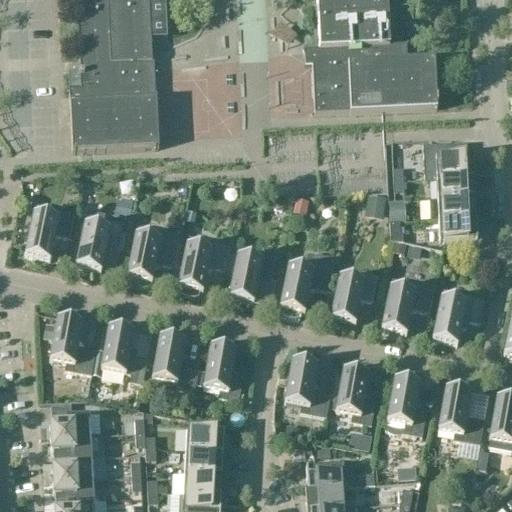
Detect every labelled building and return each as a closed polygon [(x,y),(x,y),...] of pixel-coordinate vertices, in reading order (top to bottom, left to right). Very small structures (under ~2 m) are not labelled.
[(76,0),(79,63),(80,75),(68,76),(69,93),(68,93),(69,100),(69,107),(72,157),(81,157),(127,155),(158,153),(155,103),(153,74),(152,74),(147,0),(316,0),(319,54),(302,55),(303,60),(304,60),(304,71),(312,71),(314,119),(350,117),(350,118),(382,117),(436,114),(435,100),(434,64),(406,65),(405,50),(389,51),(386,0),(76,0)] [(424,185),(436,184),(473,182),(472,160),(467,161),(466,149),(423,151),(424,185)] [(392,174),(393,186),(403,186),(402,174),(392,174)] [(436,184),(437,205),(474,203),(473,182),(436,184)] [(403,186),(393,186),(393,198),(403,198),(403,186)] [(367,201),(365,216),(383,218),(385,204),(367,201)] [(295,202),(292,216),(305,219),(308,205),(295,202)] [(438,225),(475,223),(474,203),(437,205),(438,225)] [(35,211),(24,261),(49,266),(54,241),(69,244),(74,219),(35,211)] [(389,225),(399,225),(398,215),(388,215),(389,225)] [(187,216),(185,226),(193,228),(196,218),(187,216)] [(476,232),(475,223),(438,225),(439,247),(443,247),(450,247),(450,251),(450,254),(465,253),(472,253),(472,250),(481,249),(480,232),(476,232)] [(84,229),(75,271),(100,277),(105,252),(117,254),(122,229),(102,224),(100,232),(84,229)] [(399,239),(399,225),(389,225),(390,247),(402,247),(402,238),(399,239)] [(151,287),(155,269),(173,273),(179,241),(137,232),(126,282),(151,287)] [(225,277),(231,251),(188,242),(177,293),(202,298),(207,273),(225,277)] [(270,286),(275,260),(255,256),(253,264),(237,260),(228,303),(253,308),(258,284),(270,286)] [(327,298),(334,265),(307,259),(304,274),(288,271),(279,314),(283,315),(282,320),(285,322),(288,324),(292,324),(295,324),(299,324),(300,318),(304,319),(309,294),(327,298)] [(372,307),(377,282),(357,277),(355,285),(339,282),(330,324),(355,330),(360,305),(372,307)] [(405,340),(411,315),(429,319),(434,294),(391,285),(390,292),(381,335),(405,340)] [(442,295),(432,346),(456,351),(460,333),(466,334),(468,327),(480,330),(485,304),(442,295)] [(511,362),(511,317),(511,318),(503,360),(511,362)] [(57,323),(49,366),(65,369),(64,377),(91,382),(92,374),(95,356),(77,353),(82,328),(57,323)] [(49,324),(47,333),(54,334),(56,325),(49,324)] [(133,337),(108,333),(104,358),(100,376),(130,381),(129,389),(142,391),(147,365),(135,363),(136,356),(130,355),(133,337)] [(184,346),(159,342),(150,392),(193,400),(198,374),(186,372),(187,365),(181,364),(184,346)] [(235,355),(210,351),(206,377),(203,392),(203,394),(219,397),(217,404),(238,408),(243,383),(231,380),(235,355)] [(95,356),(92,374),(100,376),(104,358),(95,356)] [(326,424),(330,399),(330,398),(312,395),(316,370),(310,369),(311,361),(300,359),(298,367),(292,366),(284,409),(300,412),(299,419),(326,424)] [(343,375),(335,415),(335,418),(351,421),(350,428),(370,432),(375,406),(363,404),(368,379),(343,375)] [(198,376),(195,390),(203,392),(206,377),(198,376)] [(394,384),(386,427),(384,437),(386,437),(389,439),(393,441),(397,440),(400,440),(421,444),(426,416),(414,413),(419,389),(394,384)] [(479,452),(484,426),(465,423),(470,398),(445,393),(437,436),(453,439),(452,447),(479,452)] [(511,457),(511,397),(508,397),(505,397),(501,397),(500,403),(496,403),(487,453),(511,457)] [(50,444),(90,442),(89,420),(52,422),(52,430),(49,430),(50,444)] [(117,437),(131,437),(131,420),(117,420),(117,437)] [(134,425),(134,440),(144,440),(143,425),(134,425)] [(186,435),(185,457),(222,459),(224,437),(186,435)] [(145,454),(144,443),(144,440),(134,440),(135,455),(145,454)] [(102,442),(90,442),(50,444),(50,459),(54,459),(54,466),(91,464),(103,463),(102,442)] [(145,454),(154,454),(154,443),(144,443),(145,454)] [(155,467),(154,454),(145,454),(145,467),(155,467)] [(185,457),(184,479),(221,481),(222,459),(185,457)] [(488,459),(478,458),(475,475),(485,477),(488,459)] [(91,464),(54,466),(55,473),(51,473),(52,488),(92,485),(91,464)] [(131,482),(140,482),(139,468),(130,469),(131,482)] [(305,474),(307,496),(344,493),(342,471),(305,474)] [(220,503),(221,481),(184,479),(183,500),(220,503)] [(141,497),(140,482),(131,482),(132,498),(141,497)] [(93,507),(92,485),(52,488),(53,502),(56,502),(57,509),(93,507)] [(147,497),(157,497),(156,486),(146,486),(147,497)] [(345,511),(344,493),(307,496),(307,511),(345,511)] [(402,495),(400,506),(410,508),(412,496),(402,495)] [(158,510),(157,497),(147,497),(148,510),(158,510)] [(219,511),(220,503),(183,500),(183,502),(179,502),(178,511),(219,511)]
